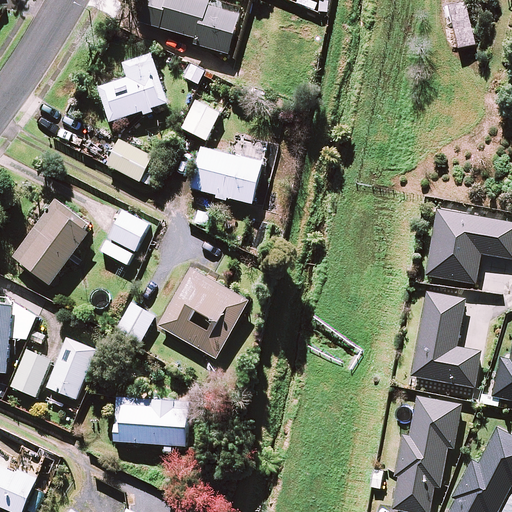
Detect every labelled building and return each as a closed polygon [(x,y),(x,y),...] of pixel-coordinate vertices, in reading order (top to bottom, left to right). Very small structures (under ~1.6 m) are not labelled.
[(211,4),(196,0),(170,0),(162,29),(197,40),(196,45),(230,56),(242,19),(209,9),(211,4)] [(476,47),(465,4),(449,8),(459,51),(476,47)] [(112,123),(144,113),(145,117),(157,114),(156,110),(170,105),(155,56),(126,65),(130,79),(101,88),(112,123)] [(207,71),(193,63),(185,79),(200,86),(207,71)] [(222,114),(198,102),(184,130),(209,142),(222,114)] [(155,158),(122,142),(109,166),(142,183),(155,158)] [(194,191),(219,197),(218,199),(231,202),(231,200),(255,206),(265,165),(204,150),(194,191)] [(96,230),(59,202),(16,258),(53,286),(96,230)] [(215,214),(199,210),(195,225),(212,229),(215,214)] [(151,225),(125,212),(111,239),(137,253),(151,225)] [(511,223),(438,213),(428,279),(477,286),(482,257),(511,261),(511,223)] [(251,302),(194,270),(162,327),(218,360),(251,302)] [(467,300),(428,294),(413,377),(476,388),(482,352),(458,348),(467,300)] [(157,318),(134,304),(118,331),(142,345),(157,318)] [(0,373),(12,375),(16,307),(0,305),(0,373)] [(98,351),(70,340),(50,388),(79,400),(98,351)] [(53,361),(28,351),(13,388),(38,398),(53,361)] [(511,360),(502,359),(494,398),(511,400),(511,360)] [(117,441),(165,445),(164,452),(174,453),(175,446),(188,447),(191,404),(120,398),(117,441)] [(462,406),(418,399),(410,444),(404,443),(393,510),(406,511),(431,511),(436,488),(442,489),(449,448),(455,449),(462,406)] [(511,436),(497,430),(481,463),(476,461),(450,511),(499,511),(511,486),(511,436)] [(26,511),(48,458),(0,438),(0,506),(14,511),(26,511)] [(186,511),(189,506),(164,493),(158,505),(170,511),(186,511)]
